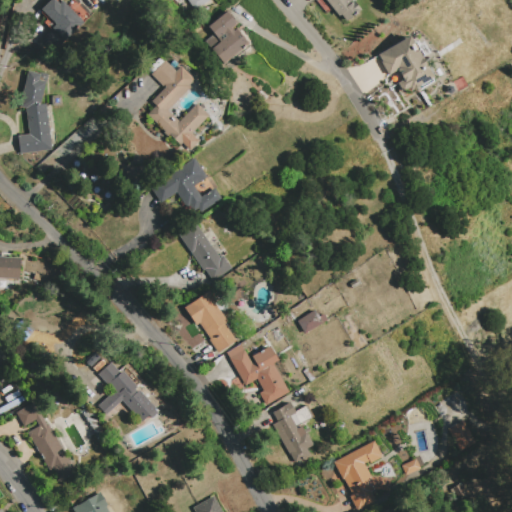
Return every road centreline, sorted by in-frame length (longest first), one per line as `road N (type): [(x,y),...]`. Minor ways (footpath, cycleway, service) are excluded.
road 1 (residential): [(0,173),(202,382),(271,511)]
road 2 (track): [(379,136),(441,295),(511,431)]
road 3 (residential): [(280,0),(330,58),(379,136)]
